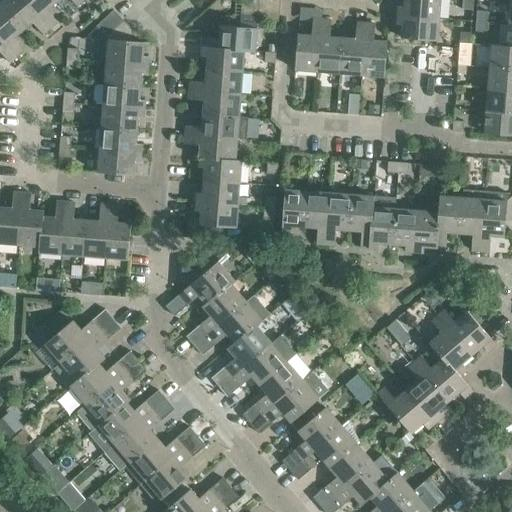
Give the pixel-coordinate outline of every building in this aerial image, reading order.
[(25,0),(2,0),(0,2),(0,3),(23,31),(32,22),(43,35),(50,29),(25,0)] [(54,0),(25,0),(50,29),(57,23),(46,10),(56,2),(54,0)] [(254,52),(257,19),(258,0),(241,0),(240,27),(221,26),(220,39),(203,38),(202,47),(244,51),(244,52),(254,52)] [(258,0),(257,19),(268,20),(269,0),(258,0)] [(269,0),(268,20),(279,21),(280,0),(269,0)] [(397,15),(439,18),(440,0),(404,0),(404,6),(398,6),(397,15)] [(473,10),(473,0),(462,0),(462,9),(473,10)] [(0,3),(0,37),(17,57),(24,51),(13,39),(23,31),(0,3)] [(103,34),(121,18),(113,10),(96,27),(103,34)] [(487,22),(488,12),(477,11),(476,21),(487,22)] [(397,15),(396,24),(402,25),(401,38),(437,41),(439,18),(397,15)] [(132,41),(133,30),(121,18),(103,34),(108,40),(132,41)] [(295,70),(318,72),(322,20),(313,19),(311,35),(298,34),(295,70)] [(322,20),(318,72),(340,74),(343,38),(330,37),(332,20),(322,20)] [(486,33),(487,22),(476,21),(475,32),(486,33)] [(340,74),(362,75),(366,23),(357,22),(356,39),(343,38),(340,74)] [(366,23),(362,75),(385,77),(388,41),(374,40),(375,24),(366,23)] [(470,44),(471,33),(460,32),(459,43),(470,44)] [(0,37),(0,51),(10,63),(17,57),(0,37)] [(144,42),(132,41),(108,40),(106,62),(148,66),(149,57),(143,56),(144,42)] [(491,44),(490,67),(511,69),(511,46),(508,46),(491,44)] [(208,57),(207,69),(242,73),(244,52),(244,51),(202,47),(202,56),(208,57)] [(77,60),(78,49),(67,48),(67,59),(77,60)] [(275,63),(276,53),(265,52),(264,63),(275,63)] [(77,70),(77,60),(67,59),(66,70),(77,70)] [(106,62),(105,84),(140,87),(141,74),(147,75),(148,66),(106,62)] [(488,89),(511,91),(511,69),(490,67),(488,89)] [(241,94),(242,73),(207,69),(206,82),(189,81),(189,90),(241,94)] [(140,87),(105,84),(103,106),(144,110),(145,100),(139,100),(140,87)] [(511,91),(488,89),(486,111),(511,113),(511,91)] [(239,117),(241,94),(189,90),(188,99),(204,100),(203,114),(239,117)] [(74,104),(75,93),(64,92),(63,103),(74,104)] [(359,112),(361,93),(351,93),(349,111),(359,112)] [(73,114),(74,104),(63,103),(62,113),(73,114)] [(144,110),(103,106),(101,128),(137,131),(138,118),(144,119),(144,110)] [(511,136),(511,113),(486,111),(484,134),(511,136)] [(185,135),(237,139),(239,117),(203,114),(202,127),(186,126),(185,135)] [(463,132),(464,122),(453,121),(452,131),(463,132)] [(101,128),(99,150),(141,153),(142,144),(136,144),(137,131),(101,128)] [(236,160),(237,139),(185,135),(184,144),(201,145),(200,158),(235,161),(236,160)] [(70,148),(71,137),(60,136),(59,147),(70,148)] [(70,158),(70,148),(59,147),(59,157),(70,158)] [(141,153),(99,150),(97,173),(133,176),(134,162),(140,162),(141,153)] [(204,181),(239,183),(241,160),(236,160),(235,161),(200,158),(199,167),(205,168),(204,181)] [(398,173),(398,162),(388,161),(387,172),(398,173)] [(408,174),(409,163),(398,162),(398,173),(408,174)] [(277,175),(278,164),(267,164),(266,174),(277,175)] [(442,176),(443,166),(432,165),(431,176),(442,176)] [(238,197),(239,183),(204,181),(203,193),(197,193),(196,202),(238,205),(246,206),(246,198),(238,197)] [(462,197),(460,233),(472,234),(471,251),(480,251),(485,191),(463,189),(462,197)] [(308,191),(285,190),(281,242),(291,242),(292,226),(305,227),(308,191)] [(308,191),(305,227),(317,228),(316,244),(325,245),(329,193),(308,191)] [(485,191),(480,251),(489,252),(491,236),(504,237),(508,193),(485,191)] [(12,209),(0,207),(0,243),(18,245),(22,193),(13,193),(12,209)] [(18,245),(39,247),(40,247),(43,217),(44,217),(44,211),(30,210),(32,194),(22,193),(18,245)] [(329,193),(325,245),(334,246),(336,229),(349,230),(351,195),(329,193)] [(361,231),(360,248),(369,249),(373,207),(374,207),(374,196),(351,195),(349,230),(361,231)] [(439,212),(437,248),(446,249),(447,232),(460,233),(462,197),(439,195),(438,212),(439,212)] [(275,208),(276,198),(265,197),(264,207),(275,208)] [(55,218),(44,217),(43,217),(40,247),(39,247),(38,252),(61,254),(66,203),(56,202),(55,218)] [(236,228),(238,205),(196,202),(195,211),(201,212),(200,225),(236,228)] [(75,203),(66,203),(61,254),(83,256),(86,221),(74,220),(75,203)] [(99,222),(86,221),(83,256),(105,258),(109,206),(100,205),(99,222)] [(119,207),(109,206),(105,258),(128,260),(131,224),(117,223),(119,207)] [(273,231),(274,219),(275,208),(264,207),(262,230),(273,231)] [(373,207),(369,249),(378,249),(379,243),(392,244),(395,208),(374,207),(373,207)] [(395,208),(392,244),(405,245),(405,251),(414,252),(417,210),(395,208)] [(417,210),(414,252),(423,253),(424,247),(437,248),(439,212),(438,212),(417,210)] [(199,296),(206,304),(207,305),(230,283),(231,284),(235,282),(218,262),(166,306),(174,316),(199,296)] [(246,301),(231,284),(230,283),(207,305),(206,304),(203,307),(211,316),(186,337),(194,346),(246,301)] [(436,294),(432,290),(423,298),(431,307),(436,302),(436,294)] [(226,335),(233,343),(234,344),(256,325),(257,326),(262,320),(246,301),(194,346),(202,356),(226,335)] [(45,344),(61,363),(113,319),(105,309),(81,330),(73,320),(45,344)] [(444,309),(438,315),(472,355),(482,346),(488,352),(496,345),(479,325),(482,322),(482,318),(482,314),(479,311),(476,310),(472,310),(469,313),(467,311),(455,322),(444,309)] [(429,344),(442,359),(443,358),(459,377),(460,376),(466,371),(461,364),(472,355),(438,315),(431,321),(441,333),(429,344)] [(70,386),(76,381),(77,381),(98,363),(99,364),(105,359),(97,349),(121,328),(113,319),(61,363),(55,368),(70,386)] [(211,378),(219,388),(271,343),(257,326),(256,325),(234,344),(233,343),(227,348),(235,358),(211,378)] [(287,362),(271,343),(219,388),(227,397),(251,377),(259,385),(287,362)] [(106,372),(99,364),(98,363),(77,381),(76,381),(70,386),(86,405),(138,361),(130,351),(106,372)] [(473,392),(460,376),(459,377),(443,358),(442,359),(431,368),(421,356),(414,362),(449,402),(459,393),(465,399),(473,392)] [(146,370),(138,361),(86,405),(77,413),(93,431),(99,426),(127,402),(127,403),(130,400),(122,391),(146,370)] [(302,380),(287,362),(259,385),(266,394),(242,415),(250,424),(302,380)] [(438,411),(449,402),(414,362),(407,367),(418,379),(406,389),(436,423),(443,417),(438,411)] [(302,380),(250,424),(258,434),(282,413),(291,423),(294,420),(297,424),(322,403),(319,399),(328,391),(312,372),(302,380)] [(436,423),(406,389),(395,399),(384,387),(377,393),(387,405),(387,406),(411,433),(423,424),(428,430),(436,423)] [(127,402),(99,426),(114,444),(166,400),(158,390),(134,411),(127,403),(127,402)] [(150,430),(174,409),(166,400),(114,444),(130,462),(158,438),(150,430)] [(306,441),(282,461),(290,471),(342,426),(322,403),(297,424),(301,428),(298,431),(306,441)] [(0,419),(0,430),(8,440),(17,431),(4,416),(0,419)] [(290,471),(298,480),(322,459),(329,468),(357,444),(359,443),(348,421),(342,426),(290,471)] [(141,485),(197,436),(189,427),(165,447),(158,438),(130,462),(125,466),(141,485)] [(181,466),(205,445),(197,436),(141,485),(156,503),(161,499),(165,504),(186,485),(183,481),(189,476),(181,466)] [(321,507),(373,463),(357,444),(329,468),(337,477),(313,498),(321,507)] [(389,481),(388,480),(373,463),(321,507),(325,511),(334,511),(353,496),(362,505),(371,498),(370,497),(389,481)] [(389,511),(413,491),(397,472),(388,480),(389,481),(370,497),(371,498),(378,506),(370,511),(389,511)] [(190,489),(186,485),(165,504),(168,508),(163,511),(201,511),(231,487),(223,478),(198,499),(190,489)] [(427,511),(437,504),(421,485),(413,491),(389,511),(427,511)] [(220,511),(239,497),(231,487),(201,511),(220,511)] [(511,511),(511,500),(499,511),(511,511)]
